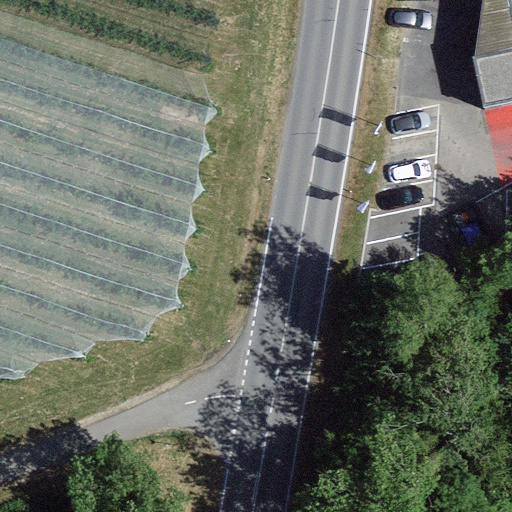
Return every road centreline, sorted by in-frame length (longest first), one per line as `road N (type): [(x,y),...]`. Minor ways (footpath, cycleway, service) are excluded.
road 1 (secondary): [(281,394),(339,0)]
road 2 (unclassified): [(0,464),(281,394)]
road 3 (secondary): [(258,511),(281,394)]
